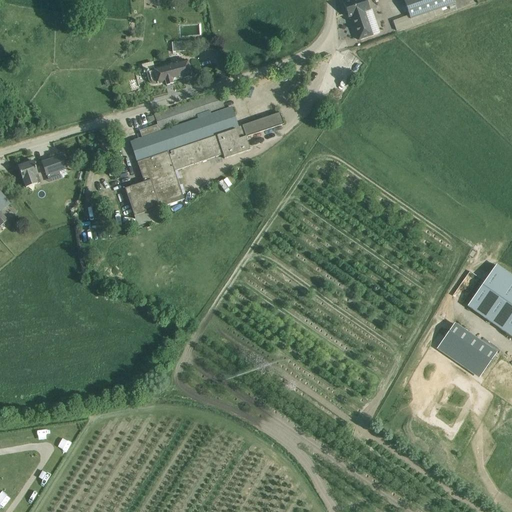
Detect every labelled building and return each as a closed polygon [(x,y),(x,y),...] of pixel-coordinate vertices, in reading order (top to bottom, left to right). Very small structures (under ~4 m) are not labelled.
[(365,0),(352,0),(343,3),(348,18),(351,17),(359,40),(372,36),(364,12),(369,11),(365,0)] [(453,0),(403,0),(410,19),(455,4),(453,0)] [(172,42),(173,52),(192,51),(191,41),(172,42)] [(0,59),(8,57),(5,48),(0,50),(0,59)] [(191,76),(188,66),(186,60),(154,69),(146,71),(149,81),(150,83),(151,84),(153,85),(155,85),(158,84),(158,85),(166,83),(166,86),(173,84),(172,81),(191,76)] [(284,124),(283,122),(280,113),(238,127),(232,108),(210,115),(209,112),(224,107),(219,93),(154,115),(157,125),(139,131),(142,139),(130,143),(134,152),(138,163),(144,161),(150,181),(125,189),(134,217),(184,200),(175,172),(223,155),(225,159),(250,151),(246,138),(284,124)] [(62,156),(42,163),(47,175),(50,183),(61,179),(59,171),(66,168),(62,156)] [(34,162),(18,167),(23,180),(26,188),(40,183),(37,175),(38,175),(34,162)] [(0,226),(8,220),(0,211),(10,203),(0,191),(0,226)] [(511,275),(496,265),(467,306),(511,337),(511,275)] [(454,323),(437,349),(479,378),(497,353),(454,323)]
